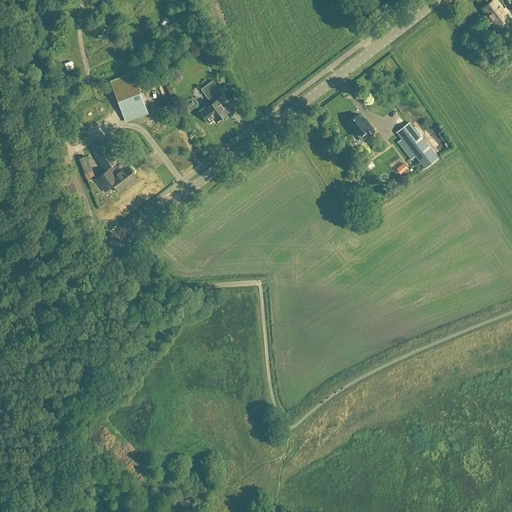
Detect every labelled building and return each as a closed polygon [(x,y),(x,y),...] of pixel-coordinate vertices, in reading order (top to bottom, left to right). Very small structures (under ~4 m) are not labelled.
[(98,0),(91,0),(89,1),(93,10),(101,7),(98,0)] [(496,31),(511,19),(511,17),(506,9),(504,10),(496,0),(495,0),(483,9),(491,20),(489,21),(496,31)] [(485,57),(496,49),(498,47),(484,27),(470,38),(485,57)] [(217,53),(207,56),(209,63),(219,60),(217,53)] [(55,59),(57,68),(74,65),(72,55),(55,59)] [(78,66),(58,75),(70,100),(70,101),(90,91),(78,66)] [(146,112),(132,76),(111,83),(125,120),(146,112)] [(216,123),(228,114),(216,97),(222,92),(213,80),(201,89),(213,104),(206,109),(207,109),(201,113),(209,124),(214,120),(216,123)] [(367,99),(370,108),(378,105),(374,96),(367,99)] [(362,142),(367,138),(375,132),(366,119),(363,121),(359,115),(348,123),(349,124),(346,126),(355,136),(357,135),(362,142)] [(425,169),(439,159),(410,123),(396,134),(425,169)] [(106,170),(115,165),(118,162),(107,142),(92,150),(104,171),(106,170)] [(92,171),(87,157),(80,159),(85,174),(92,171)] [(119,192),(137,179),(127,166),(120,172),(115,165),(106,170),(107,171),(96,180),(101,186),(105,192),(114,186),(119,192)]
